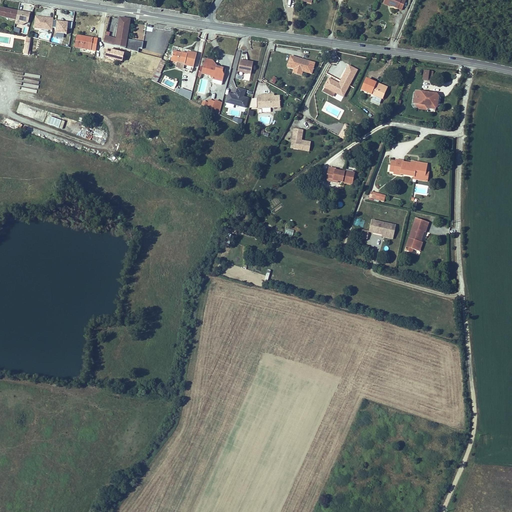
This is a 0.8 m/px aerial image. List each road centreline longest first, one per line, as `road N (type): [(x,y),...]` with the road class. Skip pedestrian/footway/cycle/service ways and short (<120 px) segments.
road 1 (unclassified): [(471,61),(458,261),(474,427),(441,511)]
road 2 (primary): [(207,25),(471,61)]
road 3 (primary): [(48,0),(207,25)]
